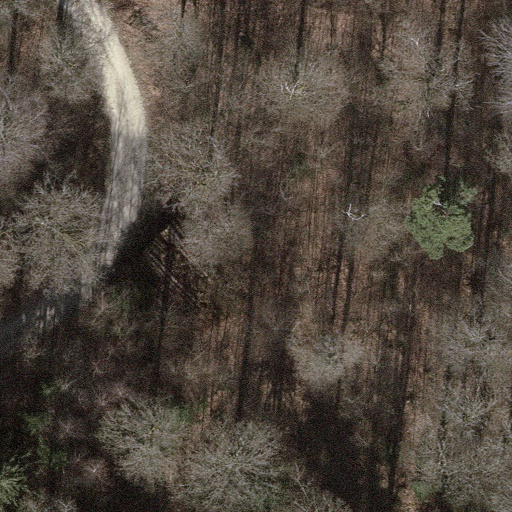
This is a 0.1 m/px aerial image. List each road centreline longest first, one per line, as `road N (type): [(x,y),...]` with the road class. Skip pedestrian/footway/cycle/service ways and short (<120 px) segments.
road 1 (track): [(0,339),(79,276),(125,200),(124,81),(78,0)]
road 2 (track): [(125,200),(372,511)]
